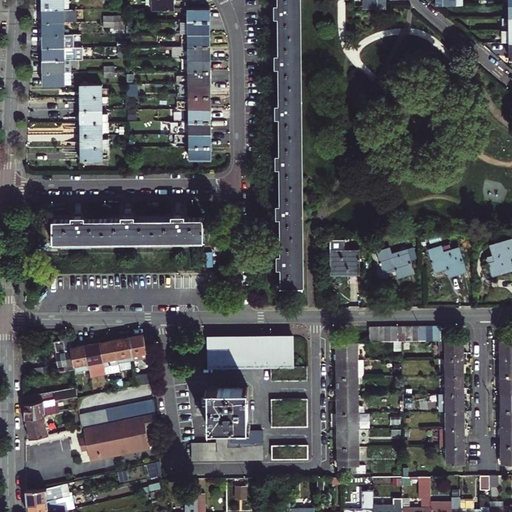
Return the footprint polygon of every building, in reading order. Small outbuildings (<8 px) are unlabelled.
[(64,9),(63,0),(41,0),(42,9),(64,9)] [(174,8),(173,0),(146,0),(146,4),(152,4),(152,8),(174,8)] [(278,0),(279,3),(275,3),(275,5),(273,6),(274,9),(274,13),(275,13),(275,15),(279,15),(280,53),(276,53),(276,55),(274,55),(274,59),(274,63),(276,63),(276,65),(280,65),(280,103),(276,103),(276,105),(275,105),(275,109),(275,113),(276,113),(276,115),(280,115),(281,153),(277,153),(277,155),(275,155),(275,159),(275,163),(277,162),(277,164),(281,165),(281,203),(277,203),(277,205),(276,205),(276,208),(276,212),(277,212),(277,214),(281,214),(282,253),(278,253),(278,255),(276,255),(276,258),(276,262),(278,262),(278,264),(282,264),(282,283),(280,283),(280,285),(302,284),(302,286),(303,286),(299,0),(278,0)] [(209,20),(209,7),(207,7),(187,8),(187,20),(209,20)] [(69,9),(64,9),(42,9),(42,22),(64,22),(73,22),(73,9),(69,9)] [(173,30),(188,30),(187,20),(173,20),(173,30)] [(209,20),(187,20),(188,30),(188,33),(210,33),(209,20)] [(124,29),(124,21),(103,21),(103,27),(114,27),(114,29),(124,29)] [(64,34),(64,22),(42,22),(42,35),(64,34)] [(509,41),(509,42),(511,41),(511,29),(509,29),(502,29),(502,41),(509,41)] [(181,33),(181,45),(188,45),(210,45),(210,33),(188,33),(181,33)] [(64,47),(64,34),(42,35),(42,47),(64,47)] [(103,41),(103,46),(125,46),(125,36),(114,36),(114,41),(103,41)] [(181,45),(181,58),(188,58),(208,58),(210,58),(210,45),(188,45),(181,45)] [(42,47),(42,60),(71,59),(83,59),(83,47),(71,47),(64,47),(42,47)] [(210,70),(210,58),(208,58),(188,58),(188,70),(210,70)] [(71,72),(71,59),(42,60),(43,72),(65,72),(71,72)] [(188,83),(210,83),(210,70),(188,70),(188,75),(176,75),(176,83),(188,83)] [(65,84),(65,72),(43,72),(43,85),(65,84)] [(188,95),(210,95),(210,83),(188,83),(188,85),(177,86),(177,96),(188,95)] [(80,84),(80,97),(102,96),(102,88),(102,84),(80,84)] [(188,108),(210,108),(210,95),(188,95),(188,101),(177,101),(177,108),(188,108)] [(102,105),(102,96),(80,97),(80,109),(102,109),(102,105)] [(210,108),(188,108),(189,120),(208,120),(210,120),(210,108)] [(102,113),(102,109),(80,109),(80,122),(102,121),(108,121),(107,113),(102,113)] [(210,120),(208,120),(189,120),(171,121),(171,133),(176,133),(208,133),(211,133),(210,120)] [(103,132),(102,121),(80,122),(81,134),(103,134),(103,132)] [(211,133),(208,133),(176,133),(176,146),(189,145),(208,145),(211,145),(211,133)] [(103,139),(103,134),(81,134),(81,147),(103,146),(108,146),(108,139),(103,139)] [(211,145),(208,145),(189,145),(189,158),(211,158),(211,145)] [(103,159),(103,146),(81,147),(81,159),(103,159)] [(51,239),(51,240),(141,239),(205,238),(203,238),(203,216),(202,216),(202,218),(183,218),(183,214),(181,214),(181,212),(177,212),(174,212),(174,214),(172,214),(172,218),(133,218),(133,215),(131,215),(131,213),(127,213),(124,213),(124,215),(122,215),(122,218),(83,219),(83,215),(81,215),(81,213),(77,213),(74,214),(74,215),(72,215),(72,219),(53,219),(53,218),(52,218),(52,239),(51,239)] [(511,269),(511,266),(509,257),(511,256),(511,237),(490,244),(493,255),(487,257),(492,275),(511,269)] [(443,252),(451,249),(450,244),(441,246),(443,252)] [(449,275),(466,269),(459,247),(451,249),(443,252),(441,246),(428,250),(435,270),(443,268),(444,269),(447,268),(449,275)] [(396,269),(398,276),(414,271),(411,259),(407,249),(391,254),(390,247),(377,251),(383,272),(392,269),(392,270),(396,269)] [(407,249),(411,259),(416,257),(413,247),(407,249)] [(330,249),(330,273),(360,273),(360,249),(330,249)] [(129,337),(133,360),(148,358),(147,351),(144,334),(129,337)] [(209,367),(271,366),(278,366),(285,366),(292,366),(293,366),(293,336),(216,337),(216,341),(207,360),(209,360),(209,367)] [(114,340),(119,363),(133,360),(129,337),(114,340)] [(58,360),(60,371),(74,369),(74,368),(71,348),(69,338),(54,341),(58,360)] [(497,355),(497,357),(511,357),(511,339),(500,339),(500,352),(497,352),(497,355)] [(100,343),(106,374),(120,371),(119,363),(114,340),(100,343)] [(463,340),(441,340),(439,340),(439,358),(445,358),(466,358),(466,355),(467,352),(463,352),(463,340)] [(334,359),(357,359),(357,341),(337,341),(337,353),(333,353),(333,357),(334,359)] [(85,345),(90,368),(91,376),(106,374),(100,343),(85,345)] [(74,368),(75,371),(90,368),(85,345),(71,348),(74,368)] [(511,357),(497,357),(497,361),(497,363),(501,363),(501,375),(511,374),(511,357)] [(445,358),(446,376),(463,375),(463,364),(467,363),(466,361),(466,358),(445,358)] [(333,365),(337,365),(337,377),(357,377),(357,359),(334,359),(333,362),(333,365)] [(43,367),(44,374),(60,371),(58,360),(43,367)] [(278,366),(271,366),(271,380),(307,380),(307,373),(307,366),(293,366),(292,366),(285,366),(278,366)] [(33,368),(34,376),(44,374),(43,367),(33,368)] [(136,376),(138,385),(154,382),(153,373),(136,376)] [(511,374),(501,375),(501,387),(497,387),(497,390),(498,392),(511,392),(511,374)] [(446,376),(446,393),(466,393),(467,390),(467,387),(463,387),(463,375),(446,376)] [(334,394),(357,394),(357,377),(337,377),(337,389),(333,389),(334,391),(334,394)] [(76,386),(25,396),(25,405),(25,418),(44,414),(59,412),(57,401),(78,398),(76,386)] [(208,427),(216,427),(217,442),(232,442),(232,430),(232,427),(248,427),(248,386),(207,387),(208,408),(208,427)] [(501,398),(501,410),(511,409),(511,392),(498,392),(497,396),(497,398),(501,398)] [(446,393),(439,393),(439,411),(446,411),(463,410),(463,399),(467,399),(467,396),(466,393),(446,393)] [(338,412),(358,412),(357,394),(334,394),(334,398),(334,400),(337,400),(338,412)] [(271,398),(271,412),(271,426),(308,426),(308,419),(307,412),(307,404),(307,398),(293,398),(271,398)] [(84,427),(155,412),(153,399),(79,414),(82,427),(84,427)] [(498,425),(498,428),(511,427),(511,409),(501,410),(501,422),(497,422),(498,425)] [(446,411),(446,428),(467,428),(467,425),(468,422),(464,422),(463,410),(446,411)] [(88,449),(90,459),(150,447),(146,428),(157,426),(156,419),(155,412),(84,427),(86,437),(88,449)] [(335,429),(358,429),(358,412),(338,412),(338,424),(334,424),(334,427),(335,429)] [(27,428),(29,438),(48,434),(44,414),(25,418),(27,428)] [(511,427),(498,428),(498,431),(497,433),(501,433),(501,440),(501,445),(511,444),(511,427)] [(440,428),(440,446),(446,446),(464,445),(464,434),(468,434),(467,431),(467,428),(446,428),(440,428)] [(334,435),(338,435),(338,447),(358,447),(358,429),(335,429),(334,433),(334,435)] [(232,430),(232,442),(263,441),(262,430),(232,430)] [(86,437),(79,438),(81,450),(88,449),(86,437)] [(192,442),(192,460),(226,459),(251,459),(263,459),(263,441),(232,442),(217,442),(192,442)] [(271,444),(272,459),(279,459),(308,458),(308,451),(308,444),(271,444)] [(511,444),(501,445),(502,455),(502,457),(498,457),(498,460),(499,463),(502,463),(511,463),(511,444)] [(446,446),(447,464),(464,464),(464,463),(467,463),(467,461),(468,457),(464,457),(464,445),(446,446)] [(338,465),(338,473),(365,472),(365,465),(358,465),(358,447),(338,447),(338,459),(334,459),(335,462),(335,465),(338,465)] [(160,460),(146,464),(150,477),(161,475),(160,460)] [(402,507),(401,511),(431,511),(431,503),(431,475),(422,475),(422,507),(402,507)] [(489,486),(489,475),(480,475),(480,489),(489,489),(489,486)] [(498,475),(489,475),(489,486),(498,485),(498,475)] [(141,493),(161,488),(159,482),(149,485),(149,486),(140,488),(141,493)] [(64,483),(60,484),(62,493),(69,491),(67,483),(64,483)] [(26,495),(27,503),(37,502),(37,500),(47,499),(48,500),(70,495),(69,491),(62,493),(60,484),(46,487),(26,489),(26,495)] [(233,498),(246,498),(246,485),(233,485),(233,498)] [(159,490),(150,492),(154,511),(157,511),(160,511),(158,499),(161,499),(159,490)] [(197,511),(197,493),(197,492),(189,492),(189,501),(186,501),(186,511),(197,511)] [(197,493),(197,511),(205,511),(205,493),(197,493)] [(37,502),(27,503),(28,509),(28,511),(55,511),(66,510),(75,508),(72,495),(70,495),(48,500),(47,499),(37,500),(37,502)] [(373,507),(372,511),(401,511),(402,507),(402,497),(393,497),(393,507),(373,507)] [(452,511),(431,511),(460,511),(460,508),(460,499),(460,497),(451,497),(451,503),(452,511)] [(460,499),(460,508),(473,508),(473,498),(460,499)] [(431,511),(452,511),(451,503),(431,503),(431,511)] [(490,506),(489,511),(511,511),(511,503),(510,504),(510,506),(503,506),(490,506)]
